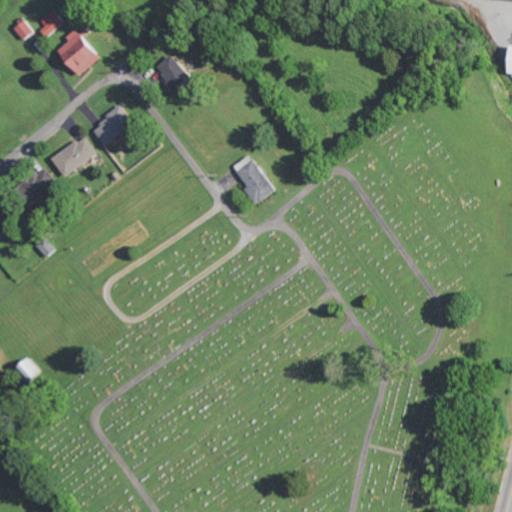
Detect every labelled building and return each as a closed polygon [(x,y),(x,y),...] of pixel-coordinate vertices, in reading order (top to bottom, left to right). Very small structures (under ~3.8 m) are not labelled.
[(43,27),(52,37),(70,22),(60,11),(43,27)] [(40,33),(31,21),(20,28),(28,41),(40,33)] [(86,75),(107,56),(82,28),(72,38),(75,41),(64,51),(86,75)] [(162,69),(184,94),(200,79),(178,54),(162,69)] [(109,144),(139,126),(128,108),(98,126),(109,144)] [(55,159),(68,178),(103,154),(90,135),(55,159)] [(260,204),(280,192),(259,154),(238,166),(260,204)] [(31,174),(41,203),(61,196),(51,168),(31,174)] [(0,241),(15,232),(0,207),(0,241)] [(51,258),(61,250),(50,237),(41,245),(51,258)] [(22,370),(32,383),(43,374),(33,362),(22,370)]
